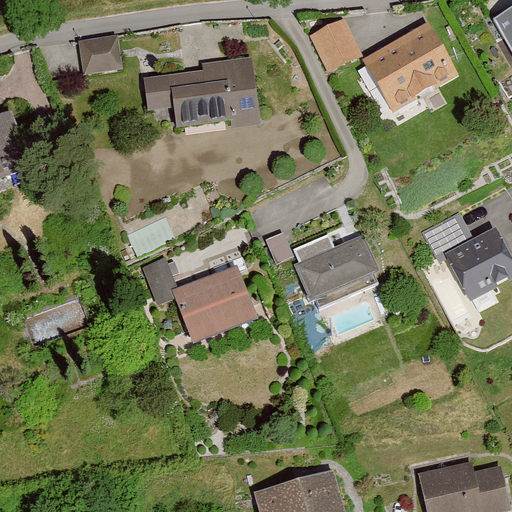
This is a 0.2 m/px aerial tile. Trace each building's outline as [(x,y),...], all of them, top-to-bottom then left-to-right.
[(511,9),(492,22),(511,55),(511,9)] [(315,38),(331,70),(358,57),(342,25),(315,38)] [(427,31),(368,65),(393,108),(452,74),(427,31)] [(121,69),(116,39),(81,44),(86,75),(121,69)] [(175,105),(178,125),(231,119),(230,113),(257,110),(251,61),(223,65),(224,72),(161,80),(164,106),(175,105)] [(0,180),(31,169),(11,117),(0,121),(0,180)] [(471,242),(458,217),(424,234),(437,259),(471,242)] [(305,246),(297,227),(268,239),(281,269),(298,261),(293,251),(305,246)] [(305,246),(293,251),(298,261),(319,310),(378,285),(361,244),(336,254),(329,236),(305,246)] [(511,269),(495,236),(450,260),(470,298),(511,275),(511,269)] [(150,271),(155,283),(178,274),(174,262),(150,271)] [(240,277),(176,301),(192,341),(255,317),(240,277)] [(500,511),(507,511),(498,472),(471,478),(469,467),(429,476),(433,495),(424,497),(427,511),(500,511)] [(338,511),(329,476),(259,496),(263,511),(338,511)]
